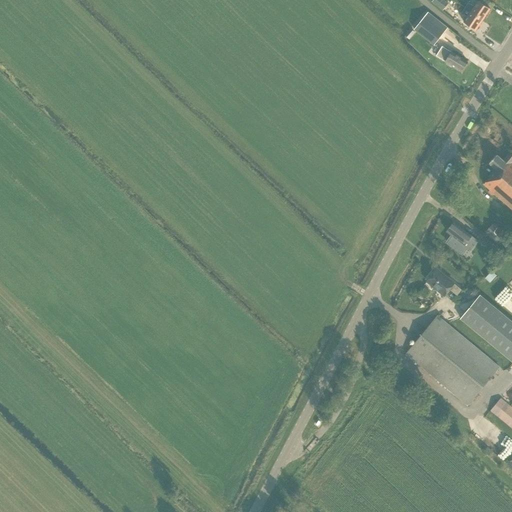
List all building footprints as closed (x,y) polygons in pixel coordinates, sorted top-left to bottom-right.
[(445,0),(432,0),(432,2),(442,10),(448,3),(445,1),(445,0)] [(470,0),(466,8),(483,19),(490,9),(478,0),(478,1),(476,0),(470,0)] [(467,16),(463,22),(476,30),(483,19),(466,8),(465,7),(461,12),(467,16)] [(414,29),(434,44),(447,27),(428,12),(414,29)] [(491,28),(496,19),(489,14),(484,23),(491,28)] [(405,34),(409,38),(414,32),(410,28),(405,34)] [(461,71),(467,61),(452,51),(451,52),(442,46),(436,55),(446,61),(461,71)] [(511,153),(510,152),(503,160),(496,154),(489,162),(496,168),(489,176),(490,177),(484,184),(511,209),(511,153)] [(494,224),(503,233),(508,228),(498,219),(494,224)] [(451,236),(446,244),(462,256),(467,249),(470,251),(478,241),(453,222),(446,232),(451,236)] [(497,243),(503,236),(492,225),(485,231),(497,243)] [(489,241),(485,237),(480,243),(493,252),(497,246),(489,241)] [(437,269),(427,281),(444,295),(449,288),(457,295),(461,289),(454,283),(437,269)] [(511,288),(508,286),(500,297),(511,305),(511,288)] [(511,360),(511,321),(479,294),(460,318),(511,360)] [(499,367),(437,316),(406,353),(467,405),(499,367)] [(511,407),(500,398),(490,411),(511,429),(511,407)] [(511,432),(489,414),(483,421),(489,426),(477,427),(481,430),(487,429),(487,433),(494,433),(494,437),(497,437),(507,445),(510,445),(511,445),(511,453),(504,453),(511,458),(511,432)]
